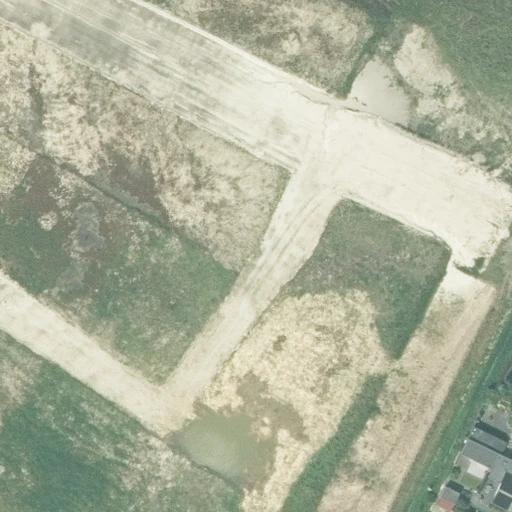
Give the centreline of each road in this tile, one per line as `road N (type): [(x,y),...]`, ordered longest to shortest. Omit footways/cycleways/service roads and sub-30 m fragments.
road 1 (residential): [(337,150),(167,414),(0,306)]
road 2 (residential): [(337,150),(26,0)]
road 3 (residential): [(511,90),(453,208),(337,150)]
